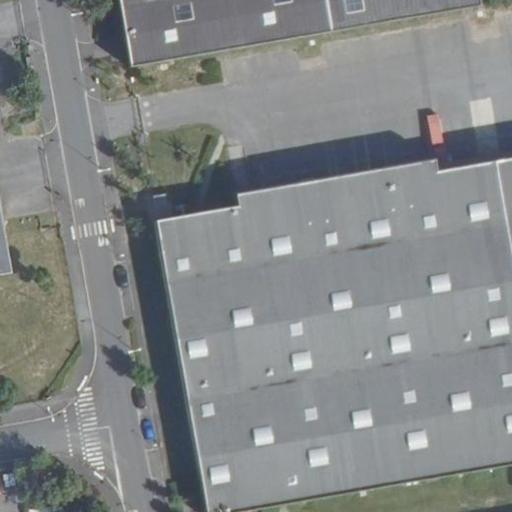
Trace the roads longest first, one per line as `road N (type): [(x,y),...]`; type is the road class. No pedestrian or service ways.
road 1 (residential): [(124,423),(52,0)]
road 2 (residential): [(124,423),(0,445)]
